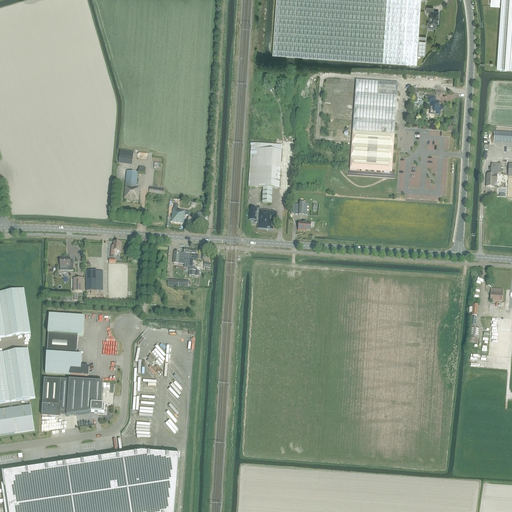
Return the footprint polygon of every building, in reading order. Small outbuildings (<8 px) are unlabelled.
[(276,0),(272,55),(416,65),(420,0),(276,0)] [(511,0),(500,0),(496,68),(511,69),(511,0)] [(426,8),(426,12),(430,12),(429,23),(428,23),(427,28),(436,29),(437,24),(438,24),(438,19),(438,16),(438,12),(433,12),(433,8),(426,8)] [(498,17),(498,16),(498,15),(497,13),(496,12),(494,11),(493,10),(492,10),(490,10),(489,11),(488,11),(487,12),(486,13),(485,15),(485,16),(484,17),(485,19),(485,20),(486,21),(487,22),(487,23),(489,24),(490,24),(491,24),(493,24),(494,24),(495,23),(496,22),(497,21),(498,20),(498,19),(498,17)] [(396,83),(354,80),(348,170),(392,173),(394,135),(393,135),(396,83)] [(442,110),(442,108),(440,106),(439,106),(439,102),(435,102),(435,98),(428,97),(428,103),(430,103),(430,109),(430,114),(435,114),(435,115),(438,115),(439,115),(439,114),(440,113),(440,112),(442,110)] [(494,142),(511,143),(511,133),(495,132),(494,142)] [(263,187),(273,188),(279,189),(281,151),(282,146),(251,144),(248,187),(263,187)] [(119,155),(118,163),(131,166),(133,153),(125,151),(124,156),(119,155)] [(148,155),(138,153),(138,161),(147,162),(148,162),(148,156),(148,155)] [(491,164),(490,172),(490,174),(497,174),(500,174),(501,165),(491,164)] [(137,182),(138,173),(127,171),(124,199),(138,201),(139,188),(136,188),(137,182)] [(490,174),(490,172),(488,172),(488,175),(487,174),(486,187),(494,188),(494,183),(496,183),(497,175),(497,174),(490,174)] [(273,188),(263,187),(262,204),(272,204),(273,188)] [(292,214),(308,215),(309,215),(309,204),(306,204),(306,202),(299,201),(299,205),(292,205),(292,214)] [(250,209),(250,220),(255,220),(255,223),(258,224),(258,221),(259,211),(256,209),(250,209)] [(173,210),(171,222),(183,224),(184,215),(184,212),(178,210),(174,210),(173,210)] [(259,211),(258,221),(258,229),(273,230),(274,224),(276,224),(277,213),(269,212),(269,211),(259,211)] [(196,215),(195,225),(204,226),(205,214),(197,213),(197,215),(196,215)] [(311,231),(311,223),(299,222),(299,232),(306,232),(306,231),(311,231)] [(114,242),(113,246),(112,246),(111,255),(114,256),(115,251),(120,252),(121,243),(114,242)] [(179,264),(179,265),(183,265),(189,266),(190,259),(191,249),(184,248),(184,254),(180,253),(179,258),(179,264)] [(197,250),(191,249),(190,259),(198,259),(198,255),(197,255),(197,250)] [(73,271),(73,264),(73,261),(70,260),(70,259),(60,258),(60,271),(68,271),(73,271)] [(86,271),(86,275),(86,291),(96,291),(97,271),(86,271)] [(78,289),(73,289),(73,292),(84,292),(84,279),(78,279),(78,289)] [(0,338),(31,334),(24,289),(0,292),(0,338)] [(491,289),(490,301),(502,301),(503,290),(491,289)] [(470,336),(469,340),(469,343),(478,344),(478,341),(479,329),(475,328),(476,317),(477,306),(472,305),(471,316),(470,336)] [(46,375),(88,377),(89,367),(81,367),(82,356),(77,356),(78,336),(83,337),(84,317),(49,315),(46,375)] [(0,403),(35,399),(28,349),(0,353),(0,403)] [(44,380),(42,416),(59,417),(59,416),(67,416),(67,417),(90,413),(91,413),(104,414),(105,406),(102,406),(103,383),(44,380)] [(0,410),(0,435),(35,431),(31,406),(0,410)] [(141,454),(3,473),(9,511),(174,511),(179,456),(141,454)]
